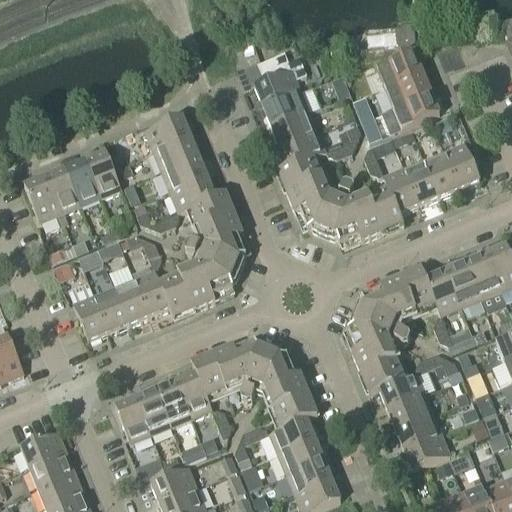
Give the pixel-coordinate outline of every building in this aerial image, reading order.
[(253,93),(261,114),(299,99),(294,86),(305,81),(298,65),(287,69),(283,59),(256,71),(263,89),(253,93)] [(375,74),(383,94),(421,79),(413,59),(375,74)] [(429,99),(421,79),(383,94),(392,115),(429,99)] [(307,119),(299,99),(261,114),(270,134),(307,119)] [(392,115),(380,120),(389,141),(438,121),(429,99),(392,115)] [(278,155),(316,139),(307,119),(270,134),(278,155)] [(143,139),(151,159),(189,144),(181,123),(143,139)] [(451,136),(447,125),(433,130),(438,141),(451,136)] [(345,137),(348,144),(359,140),(356,133),(345,137)] [(324,160),(316,139),(278,155),(286,175),(312,164),(312,165),(324,160)] [(359,141),(359,140),(348,144),(350,149),(355,151),(359,141)] [(160,179),(197,164),(189,144),(151,159),(160,179)] [(351,161),(355,151),(350,149),(346,151),(350,161),(351,161)] [(463,150),(443,159),(458,196),(478,188),(463,150)] [(350,161),(346,151),(344,151),(340,153),(344,164),(350,161)] [(344,164),(340,153),(334,155),(338,166),(344,164)] [(338,166),(334,155),(325,159),(327,164),(338,166)] [(363,166),(363,167),(374,162),(371,155),(366,157),(363,166)] [(458,196),(443,159),(422,167),(438,205),(458,196)] [(104,160),(83,168),(99,206),(120,197),(104,160)] [(376,169),(374,162),(363,167),(366,174),(376,169)] [(205,184),(197,164),(160,179),(168,200),(205,184)] [(320,184),(312,164),(286,175),(276,179),(277,180),(279,180),(286,198),(320,184)] [(438,205),(422,167),(402,175),(418,213),(438,205)] [(99,206),(83,168),(64,176),(79,214),(99,206)] [(379,175),(376,169),(366,174),(368,180),(379,175)] [(382,183),(379,175),(368,180),(369,180),(378,185),(382,183)] [(418,213),(402,175),(382,184),(387,196),(399,221),(418,213)] [(79,214),(64,176),(44,184),(63,231),(67,230),(63,220),(79,214)] [(63,231),(44,184),(23,193),(38,230),(55,223),(59,233),(63,231)] [(214,204),(205,184),(168,200),(177,220),(189,215),(214,204)] [(328,204),(320,184),(286,198),(284,199),(293,220),(298,218),(327,207),(328,204)] [(399,221),(387,196),(368,204),(382,237),(400,230),(401,231),(403,231),(399,221)] [(224,200),(189,215),(197,235),(231,221),(223,203),(225,202),(224,200)] [(358,243),(347,215),(348,212),(328,204),(327,207),(298,218),(306,238),(313,236),(336,246),(339,252),(358,243)] [(382,237),(368,204),(348,212),(347,215),(358,243),(360,248),(383,239),(382,237)] [(135,223),(137,229),(148,225),(146,219),(135,223)] [(175,220),(169,223),(173,233),(174,233),(177,225),(175,220)] [(232,220),(231,221),(197,235),(205,254),(209,255),(218,252),(241,242),(232,220)] [(173,233),(169,223),(162,225),(166,236),(173,233)] [(148,235),(150,230),(148,225),(137,229),(138,231),(148,235)] [(166,236),(162,225),(155,228),(160,239),(166,236)] [(160,239),(155,228),(150,230),(148,235),(158,239),(160,239)] [(124,232),(112,237),(115,245),(127,240),(124,232)] [(115,245),(112,237),(101,242),(104,249),(115,245)] [(142,252),(144,247),(134,242),(126,246),(130,257),(137,254),(142,252)] [(236,244),(218,252),(209,255),(205,254),(198,274),(199,274),(211,302),(212,304),(232,295),(229,289),(239,267),(245,264),(236,244)] [(100,254),(103,264),(124,257),(121,247),(100,254)] [(154,251),(144,247),(142,252),(144,257),(155,252),(154,251)] [(158,259),(155,252),(144,257),(147,264),(158,259)] [(511,268),(505,252),(484,261),(500,298),(511,293),(511,268)] [(62,256),(50,261),(53,269),(66,263),(62,256)] [(160,266),(158,259),(147,264),(150,271),(160,266)] [(500,298),(484,261),(464,269),(480,307),(500,298)] [(161,267),(160,266),(150,271),(152,277),(158,275),(161,267)] [(128,269),(111,277),(117,289),(134,282),(128,269)] [(480,307),(464,269),(445,277),(460,315),(480,307)] [(66,271),(53,276),(57,285),(70,279),(66,271)] [(211,302),(198,274),(178,282),(191,315),(192,318),(214,309),(212,304),(211,302)] [(424,285),(425,285),(421,275),(419,276),(420,279),(402,286),(415,319),(434,311),(424,285)] [(460,315),(445,277),(425,285),(424,285),(434,311),(439,324),(460,315)] [(168,316),(158,290),(153,278),(132,287),(148,324),(168,316)] [(191,315),(178,282),(158,290),(172,326),(174,325),(173,322),(191,315)] [(415,319),(402,286),(401,284),(379,293),(381,297),(392,326),(394,328),(415,319)] [(148,324),(132,287),(113,295),(128,332),(148,324)] [(128,332),(113,295),(93,303),(108,340),(128,332)] [(387,347),(394,328),(392,326),(381,297),(360,306),(363,313),(354,335),(347,338),(355,358),(385,346),(387,347)] [(108,340),(93,303),(72,311),(87,349),(108,340)] [(432,334),(433,336),(444,332),(440,324),(436,326),(432,334)] [(446,338),(444,332),(433,336),(435,342),(446,338)] [(0,385),(2,390),(23,381),(8,344),(7,345),(2,333),(0,333),(0,385)] [(449,344),(446,338),(435,342),(438,349),(449,344)] [(511,340),(494,348),(503,368),(511,364),(511,340)] [(470,341),(451,349),(452,352),(448,353),(451,360),(474,351),(470,341)] [(451,349),(449,344),(438,349),(447,353),(448,353),(452,352),(451,349)] [(395,367),(387,347),(385,346),(355,358),(351,360),(360,381),(362,380),(395,367)] [(254,349),(234,358),(246,387),(245,390),(264,398),(265,395),(294,383),(286,363),(279,365),(257,356),(254,349)] [(246,387),(234,358),(232,354),(210,362),(211,365),(225,398),(245,390),(246,387)] [(442,371),(443,366),(433,361),(432,362),(436,373),(442,371)] [(466,361),(458,364),(466,384),(474,381),(466,361)] [(436,373),(432,362),(426,365),(430,375),(436,373)] [(511,388),(511,364),(503,368),(503,369),(511,388)] [(190,371),(194,381),(195,381),(206,406),(225,398),(211,365),(193,373),(192,370),(190,371)] [(430,375),(426,365),(420,367),(424,378),(430,375)] [(454,370),(443,366),(442,371),(444,375),(454,371),(454,370)] [(403,386),(403,385),(395,367),(362,380),(370,398),(367,399),(368,401),(378,397),(378,396),(403,386)] [(424,378),(420,367),(418,368),(414,376),(416,381),(424,378)] [(511,388),(503,369),(491,374),(499,393),(511,388)] [(457,378),(454,371),(444,375),(446,382),(457,378)] [(387,417),(424,401),(415,380),(403,385),(403,386),(378,396),(378,397),(387,417)] [(195,381),(194,381),(175,389),(190,426),(211,418),(206,406),(195,381)] [(299,381),(294,383),(265,395),(264,398),(272,418),(305,404),(308,403),(299,381)] [(190,426),(175,389),(155,397),(170,435),(190,426)] [(170,435),(155,397),(135,406),(150,443),(170,435)] [(432,421),(424,401),(387,417),(395,437),(432,421)] [(476,405),(483,423),(495,419),(487,401),(476,405)] [(313,422),(305,404),(272,418),(280,437),(296,431),(316,423),(315,421),(313,422)] [(150,443),(135,406),(114,414),(129,451),(150,443)] [(211,419),(214,427),(225,422),(224,421),(215,417),(211,419)] [(403,457),(440,441),(432,421),(395,437),(403,457)] [(495,421),(484,425),(492,444),(502,440),(495,421)] [(227,429),(225,422),(214,427),(217,433),(227,429)] [(306,427),(296,431),(280,437),(268,442),(276,462),(314,446),(306,427)] [(230,435),(227,429),(217,433),(219,440),(230,435)] [(230,436),(230,435),(219,440),(222,447),(227,445),(230,436)] [(260,446),(256,435),(249,438),(254,449),(260,446)] [(257,435),(256,435),(260,446),(267,443),(264,435),(257,435)] [(254,449),(249,438),(243,440),(247,451),(254,449)] [(21,456),(29,476),(66,461),(58,440),(21,456)] [(247,451),(243,440),(241,441),(237,451),(242,453),(247,451)] [(449,462),(440,441),(403,457),(412,478),(449,462)] [(503,441),(488,447),(492,458),(507,452),(503,441)] [(322,467),(314,446),(276,462),(284,483),(322,467)] [(185,470),(205,462),(200,450),(180,458),(185,470)] [(244,458),(242,453),(237,451),(233,461),(233,462),(244,458)] [(247,465),(244,458),(233,462),(236,469),(247,465)] [(74,480),(66,461),(29,476),(37,496),(74,480)] [(235,479),(229,464),(221,467),(227,482),(235,479)] [(331,487),(322,467),(284,483),(293,502),(331,487)] [(150,490),(159,511),(196,495),(188,475),(150,490)] [(55,511),(83,501),(74,480),(37,496),(43,511),(55,511)] [(233,504),(243,499),(237,482),(226,486),(233,504)] [(511,483),(502,487),(511,510),(511,483)] [(328,511),(339,508),(331,487),(293,502),(296,511),(328,511)] [(511,511),(511,510),(502,487),(484,495),(482,496),(488,511),(511,511)] [(488,511),(482,496),(484,495),(482,490),(460,500),(464,511),(488,511)] [(158,511),(203,511),(196,495),(159,511),(158,511)] [(464,511),(460,500),(439,508),(441,511),(464,511)] [(87,511),(83,501),(55,511),(87,511)]
